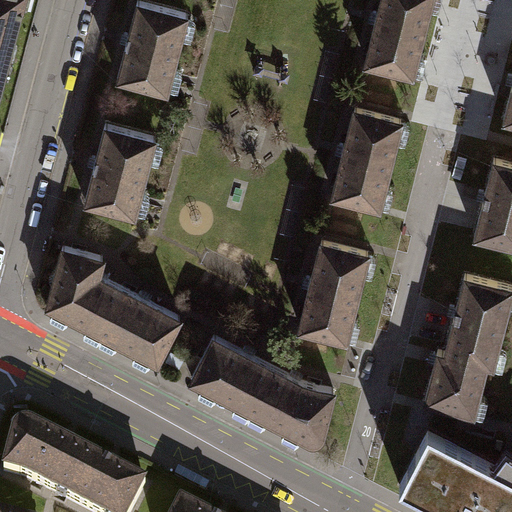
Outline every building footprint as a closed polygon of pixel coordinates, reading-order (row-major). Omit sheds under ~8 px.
[(24,0),(0,0),(0,55),(9,57),(24,0)] [(188,13),(138,0),(137,0),(128,39),(117,77),(168,91),(188,13)] [(431,0),(381,0),(379,11),(378,10),(375,25),(376,25),(366,61),(413,73),(431,0)] [(0,92),(9,57),(0,55),(0,92)] [(402,118),(355,106),(346,143),(345,142),(341,157),(343,157),(333,193),(380,205),(402,118)] [(95,162),(85,200),(135,214),(156,136),(105,123),(95,162)] [(511,161),(494,157),(475,234),(511,243),(511,161)] [(309,290),(300,326),(347,337),(368,251),(322,239),(313,275),(312,275),(308,289),(309,290)] [(69,314),(83,321),(106,277),(99,273),(103,255),(64,245),(48,303),(54,306),(51,312),(51,315),(64,321),(66,320),(69,314)] [(446,350),(445,351),(488,361),(487,363),(494,365),(511,294),(511,283),(465,272),(446,350)] [(106,277),(83,321),(87,323),(84,329),(84,332),(97,339),(100,337),(100,340),(113,347),(116,345),(118,339),(137,348),(133,354),(133,357),(146,364),(148,362),(149,362),(152,356),(158,359),(180,315),(106,277)] [(268,416),(291,373),(215,334),(192,377),(202,382),(199,388),(199,392),(212,398),(215,396),(218,390),(236,400),(233,406),(233,409),(246,416),(248,414),(248,417),(261,424),(264,422),(267,416),(268,416)] [(488,361),(445,351),(446,350),(438,348),(425,399),(475,412),(487,363),(488,361)] [(323,433),(334,387),(302,379),(291,373),(268,416),(286,425),(283,431),(282,435),(295,441),(298,439),(301,433),(311,439),(314,439),(318,438),(320,436),(323,433)] [(50,489),(72,445),(31,424),(26,423),(21,425),(18,427),(14,431),(4,471),(24,476),(50,489)] [(506,468),(428,428),(399,484),(453,511),(501,511),(502,511),(488,504),(506,468)] [(94,511),(130,511),(146,483),(72,445),(50,489),(94,511)] [(511,511),(511,470),(506,468),(488,504),(502,511),(501,511),(511,511)] [(201,511),(181,502),(176,511),(201,511)]
